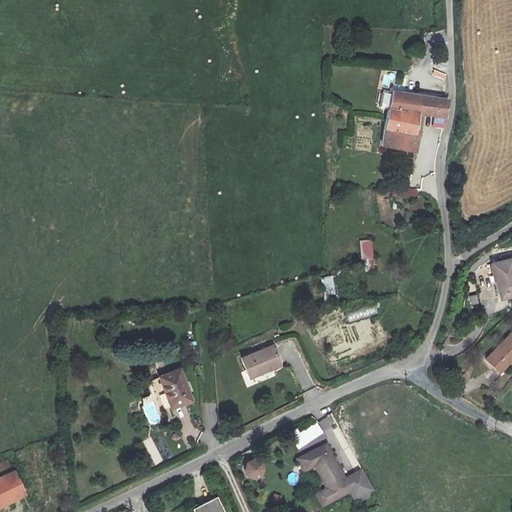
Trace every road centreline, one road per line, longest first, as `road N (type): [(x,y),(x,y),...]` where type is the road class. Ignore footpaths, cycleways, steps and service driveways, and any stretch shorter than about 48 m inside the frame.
road 1 (residential): [(449,0),(452,105),(439,172),(447,267),(435,328),(412,369)]
road 2 (unclassified): [(93,511),(355,385),(412,369)]
